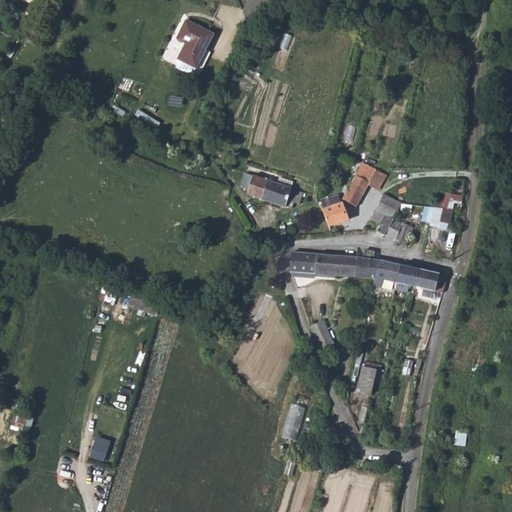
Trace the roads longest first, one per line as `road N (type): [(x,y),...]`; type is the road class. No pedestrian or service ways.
road 1 (residential): [(414,459),(362,450),(351,439),(274,249),(369,245),(460,273)]
road 2 (unclassified): [(471,50),(475,206),(460,273)]
road 3 (unclassified): [(460,273),(427,379),(414,459)]
road 4 (unclassified): [(471,50),(288,0)]
